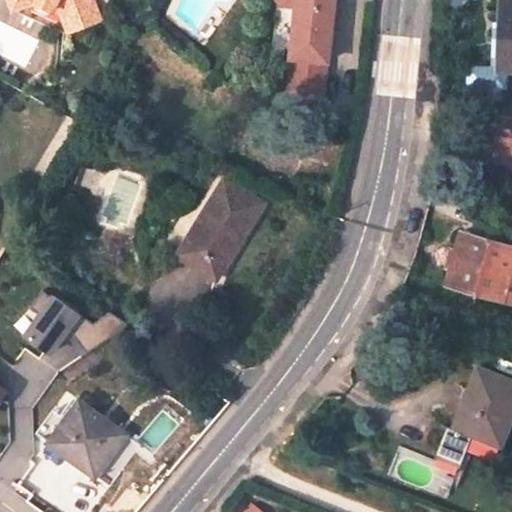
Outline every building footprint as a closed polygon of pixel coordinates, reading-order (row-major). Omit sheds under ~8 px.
[(15,0),(18,6),(39,0),(50,0),(66,10),(73,27),(104,15),(98,0),(15,0)] [(39,0),(18,6),(76,36),(73,27),(66,10),(50,0),(39,0)] [(337,0),(297,0),(290,52),(295,53),(289,89),(319,95),(324,58),(328,58),(337,0)] [(511,0),(504,0),(503,15),(511,16),(511,0)] [(511,16),(503,15),(497,59),(511,61),(511,16)] [(511,84),(481,79),(479,98),(508,103),(511,84)] [(511,124),(489,120),(484,139),(511,145),(511,124)] [(89,185),(99,162),(80,153),(70,177),(89,185)] [(217,178),(168,250),(209,279),(261,207),(217,178)] [(511,238),(456,224),(442,276),(511,294),(511,238)] [(53,352),(87,314),(61,291),(27,328),(53,352)] [(511,396),(511,368),(474,354),(450,415),(498,434),(511,396)] [(0,377),(0,407),(14,387),(0,377)] [(109,424),(69,391),(38,431),(86,468),(101,447),(94,442),(109,424)] [(467,466),(476,431),(449,424),(440,459),(467,466)] [(258,511),(248,503),(241,511),(258,511)]
